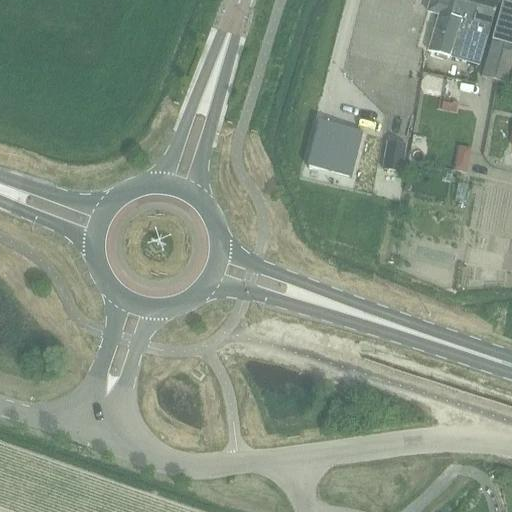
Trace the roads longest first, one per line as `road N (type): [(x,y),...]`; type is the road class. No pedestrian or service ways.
road 1 (primary): [(209,281),(511,370)]
road 2 (primary): [(511,362),(220,249)]
road 3 (unclassified): [(511,450),(432,438),(295,459)]
road 4 (unclassified): [(96,436),(200,468),(295,459)]
road 5 (tertiary): [(195,197),(242,0)]
road 6 (tertiary): [(236,0),(161,185)]
